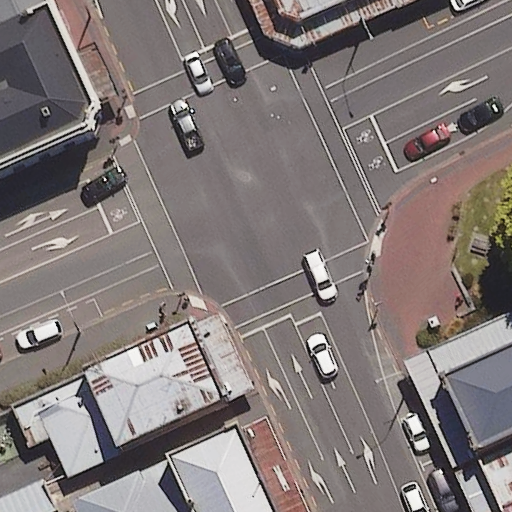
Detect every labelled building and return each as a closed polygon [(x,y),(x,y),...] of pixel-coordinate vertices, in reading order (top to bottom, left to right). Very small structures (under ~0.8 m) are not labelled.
[(0,0),(0,173),(101,130),(44,0),(0,0)] [(247,0),(262,32),(275,42),(295,47),(320,44),(418,0),(247,0)] [(511,311),(423,352),(475,466),(511,449),(511,311)] [(63,474),(221,402),(186,325),(5,407),(24,450),(47,440),(63,474)] [(81,511),(267,511),(230,427),(74,496),(81,511)] [(511,511),(511,449),(475,466),(497,511),(511,511)] [(55,511),(56,511),(44,481),(0,499),(0,511),(55,511)]
